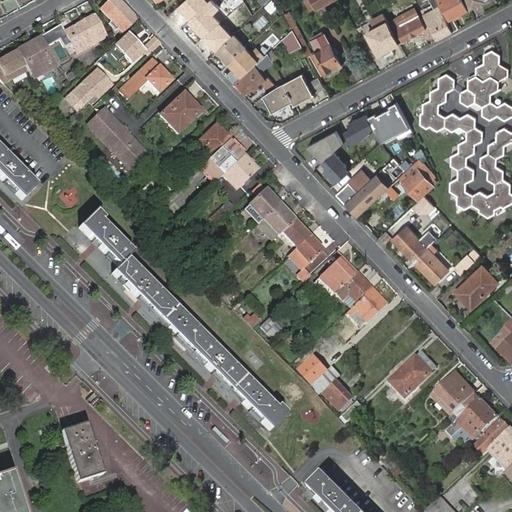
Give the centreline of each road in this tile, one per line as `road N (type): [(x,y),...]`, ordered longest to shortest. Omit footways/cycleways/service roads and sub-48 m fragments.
road 1 (residential): [(271,141),(505,391)]
road 2 (residential): [(271,141),(511,14)]
road 3 (tertiary): [(280,511),(107,342)]
road 4 (tertiary): [(97,353),(256,511)]
road 5 (residential): [(133,0),(271,141)]
road 6 (tertiary): [(107,342),(0,234)]
road 7 (tertiary): [(0,257),(97,353)]
